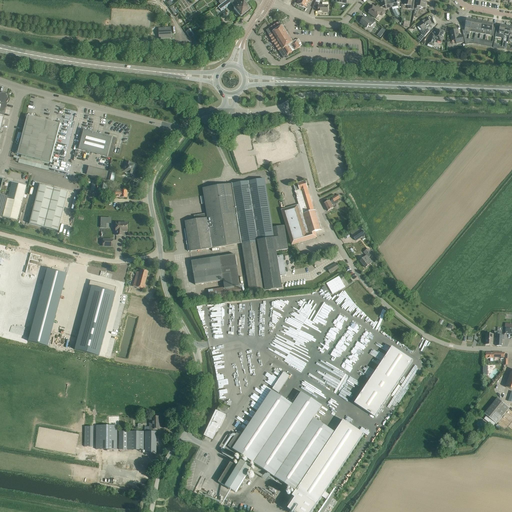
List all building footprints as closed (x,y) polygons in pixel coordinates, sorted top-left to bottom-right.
[(233,9),(240,17),(250,9),(242,0),(227,0),(218,7),(221,11),(231,4),(235,8),(233,9)] [(392,7),(390,0),(387,1),(387,0),(380,0),(382,7),(385,6),(386,9),(392,7)] [(405,0),(404,5),(408,6),(408,9),(414,10),(415,0),(405,0)] [(416,0),(415,6),(415,9),(418,9),(419,7),(425,8),(426,0),(416,0)] [(328,12),(328,6),(328,3),(328,2),(322,2),(322,6),(320,6),(320,4),(315,2),(313,7),(318,10),(318,12),(328,12)] [(385,12),(383,10),(380,7),(377,10),(373,6),(370,9),(371,10),(369,13),(376,18),(379,14),(382,16),(385,12)] [(375,22),(373,20),(369,17),(367,20),(364,17),(360,23),(367,28),(369,25),(371,26),(375,22)] [(427,18),(423,21),(418,24),(422,30),(420,31),(424,37),(430,31),(428,28),(430,27),(429,26),(432,24),(427,18)] [(273,43),(283,58),(286,57),(286,58),(288,57),(287,56),(300,47),(296,41),(293,43),(280,22),(266,31),(272,41),(273,43)] [(171,38),(170,29),(158,30),(158,33),(159,39),(171,38)] [(190,38),(192,36),(194,34),(190,29),(186,32),(190,38)] [(431,37),(430,38),(428,44),(433,46),(435,40),(442,43),(444,38),(443,37),(445,32),(439,30),(437,35),(432,33),(432,35),(430,34),(429,37),(431,37)] [(450,31),(453,44),(464,42),(462,35),(459,36),(457,30),(450,31)] [(9,99),(8,96),(7,94),(5,93),(3,93),(1,93),(0,93),(0,113),(5,115),(7,104),(6,103),(7,102),(8,101),(9,99)] [(26,115),(22,133),(16,154),(50,163),(60,124),(26,115)] [(77,150),(107,157),(112,158),(117,139),(82,130),(77,150)] [(123,172),(128,173),(133,174),(134,169),(133,169),(134,164),(125,162),(123,172)] [(88,167),(87,171),(86,175),(106,180),(108,172),(88,167)] [(108,172),(106,180),(113,182),(115,174),(108,172)] [(272,228),(265,179),(232,184),(232,183),(232,184),(203,189),(207,214),(194,216),(195,220),(185,222),(186,223),(184,223),(188,251),(190,251),(212,248),(213,248),(226,246),(242,243),(250,293),(282,288),(280,277),(286,276),(283,256),(277,257),(276,251),(288,249),(284,226),(272,228)] [(0,216),(3,217),(17,221),(26,186),(11,183),(2,180),(0,189),(0,216)] [(299,205),(281,210),(292,245),(317,237),(316,237),(314,232),(322,229),(316,210),(314,211),(307,188),(305,181),(297,184),(298,184),(294,185),(296,191),(295,192),(299,205)] [(100,183),(98,191),(104,193),(105,189),(107,190),(108,185),(100,183)] [(43,227),(53,189),(39,185),(29,224),(43,227)] [(53,189),(43,227),(58,231),(68,193),(53,189)] [(121,198),(121,199),(124,199),(124,198),(127,198),(127,191),(112,190),(112,196),(119,196),(119,198),(121,198)] [(330,201),(328,202),(324,204),(328,211),(333,208),(332,206),(335,205),(333,201),(330,202),(330,201)] [(89,219),(79,216),(74,235),(84,238),(89,219)] [(100,228),(106,228),(106,223),(110,223),(111,217),(100,217),(100,228)] [(115,231),(116,231),(116,235),(123,236),(123,231),(127,232),(128,223),(116,223),(115,231)] [(368,249),(364,252),(367,256),(360,261),(365,268),(370,264),(370,265),(372,263),(369,258),(373,254),(368,249)] [(235,254),(197,260),(192,261),(196,285),(223,280),(225,289),(208,291),(210,300),(234,296),(242,294),(241,286),(240,286),(235,254)] [(340,268),(337,263),(327,269),(330,274),(340,268)] [(139,272),(137,272),(133,286),(144,289),(145,285),(148,272),(140,269),(139,272)] [(339,276),(326,284),(332,294),(345,287),(339,276)] [(90,290),(75,350),(99,356),(116,293),(113,292),(115,287),(90,280),(87,289),(90,290)] [(364,297),(366,300),(371,295),(357,281),(351,286),(358,294),(357,295),(361,300),(364,297)] [(115,297),(123,299),(125,292),(117,290),(115,297)] [(129,301),(128,305),(143,309),(144,306),(151,307),(153,299),(125,292),(123,300),(129,301)] [(355,350),(366,335),(316,296),(309,294),(305,300),(335,324),(335,327),(331,332),(331,334),(328,334),(326,337),(324,348),(325,346),(330,346),(329,348),(336,349),(336,352),(345,354),(348,356),(352,357),(352,359),(351,361),(356,362),(353,360),(359,361),(363,356),(355,350)] [(374,299),(371,295),(366,300),(364,297),(361,300),(366,305),(374,299)] [(259,298),(257,312),(264,313),(265,306),(266,306),(267,299),(259,298)] [(392,347),(355,403),(375,417),(413,361),(392,347)] [(284,372),(272,389),(278,393),(290,376),(284,372)] [(224,388),(227,388),(227,385),(221,385),(221,378),(219,378),(219,390),(223,389),(223,385),(224,385),(224,388)] [(237,433),(228,446),(232,449),(274,477),(296,491),(292,496),(295,498),(288,509),(292,511),(312,511),(322,497),(326,499),(329,495),(326,492),(364,434),(343,420),(335,432),(313,418),(322,406),(301,392),(293,405),(292,404),(276,393),(272,390),(241,436),(237,433)] [(484,414),(486,416),(484,419),(493,426),(495,423),(496,424),(509,408),(497,398),(484,414)] [(217,412),(206,436),(213,439),(219,426),(220,426),(225,416),(217,412)] [(144,454),(151,454),(156,454),(156,432),(150,432),(150,429),(159,429),(159,417),(151,417),(149,417),(149,427),(145,427),(145,432),(145,437),(144,437),(144,432),(129,431),(128,449),(144,450),(144,439),(145,439),(144,454)] [(97,425),(97,448),(116,449),(117,425),(97,425)] [(84,447),(93,447),(93,427),(84,427),(84,447)] [(218,482),(223,485),(236,493),(252,467),(241,461),(237,467),(231,463),(218,482)] [(108,484),(117,486),(118,478),(109,477),(108,484)]
